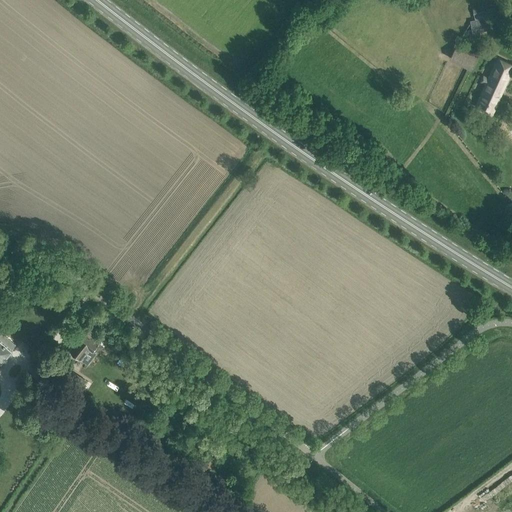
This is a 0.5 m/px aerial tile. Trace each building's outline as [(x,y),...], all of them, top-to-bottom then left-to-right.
[(491,17),(492,17),(489,5),(473,8),(476,20),(471,21),(473,33),(493,29),(491,17)] [(459,45),(452,58),(473,70),(480,57),(459,45)] [(475,107),(482,111),(491,115),(511,69),(511,64),(497,58),(488,79),(482,77),(480,82),(485,84),(475,107)] [(103,337),(86,324),(82,329),(75,337),(78,339),(70,350),(87,364),(96,353),(93,350),(103,337)] [(0,366),(1,366),(2,366),(2,365),(2,364),(1,363),(12,349),(16,344),(1,331),(0,332),(0,366)] [(57,369),(53,374),(80,391),(87,381),(69,369),(65,374),(60,371),(57,369)] [(226,449),(218,442),(193,473),(201,480),(226,449)]
